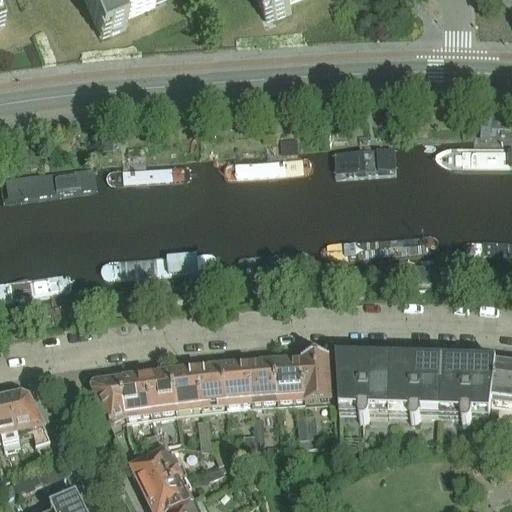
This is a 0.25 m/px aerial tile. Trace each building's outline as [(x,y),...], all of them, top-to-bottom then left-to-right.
[(154,0),(82,0),(96,32),(104,31),(108,39),(125,31),(122,22),(154,9),(152,1),(154,0)] [(254,0),(262,17),(270,15),(273,24),(291,16),(287,7),(305,0),(254,0)] [(494,140),(494,115),(485,114),(484,139),(494,140)] [(344,137),(343,121),(330,122),(331,138),(344,137)] [(112,155),(111,141),(101,142),(102,156),(112,155)] [(285,146),(286,154),(296,154),(296,144),(285,145),(285,146)] [(511,149),(460,149),(460,170),(511,169),(511,149)] [(406,154),(343,158),(345,184),(408,180),(406,154)] [(0,160),(0,169),(12,167),(11,158),(0,160)] [(312,160),(222,168),(223,188),(314,180),(312,160)] [(192,169),(105,174),(106,192),(193,187),(192,169)] [(95,171),(0,183),(0,188),(3,209),(98,197),(95,171)] [(441,240),(320,249),(321,269),(443,260),(441,240)] [(511,249),(458,248),(457,266),(511,267),(511,249)] [(212,254),(90,270),(93,291),(215,275),(212,254)] [(312,258),(233,264),(235,281),(313,274),(312,258)] [(434,285),(434,274),(417,274),(417,286),(434,285)] [(76,279),(0,293),(0,310),(0,311),(79,296),(76,279)] [(238,297),(237,288),(225,289),(225,298),(238,297)] [(165,302),(166,311),(186,309),(185,300),(165,302)] [(27,322),(12,324),(15,336),(29,333),(27,322)] [(330,365),(329,365),(301,367),(302,368),(301,368),(305,414),(306,415),(334,413),(330,365)] [(422,419),(465,420),(465,421),(465,423),(465,424),(466,425),(466,426),(468,426),(469,427),(470,427),(471,426),(472,426),(473,425),(474,424),(474,423),(474,422),(474,420),(477,420),(479,375),(479,369),(336,365),(340,416),(361,417),(360,418),(360,419),(361,420),(361,422),(362,422),(363,423),(365,423),(366,423),(367,423),(368,423),(369,422),(370,421),(370,420),(370,418),(370,417),(413,418),(413,420),(413,421),(413,422),(414,423),(415,424),(416,425),(417,425),(418,425),(419,425),(420,424),(421,423),(422,422),(422,421),(423,420),(422,419)] [(273,370),(277,417),(305,414),(301,368),(289,369),(286,367),(280,367),(277,369),(273,370)] [(248,372),(253,420),(277,417),(273,370),(272,370),(269,368),(263,369),(261,371),(248,372)] [(511,413),(511,371),(498,370),(496,370),(495,383),(490,411),(511,413)] [(223,374),(227,422),(242,421),(243,431),(254,430),(253,420),(248,372),(237,373),(234,371),(228,372),(225,374),(223,374)] [(197,376),(203,425),(227,422),(223,374),(221,374),(218,373),(212,373),(209,375),(197,376)] [(172,379),(180,427),(203,425),(197,376),(186,378),(183,376),(177,377),(174,379),(172,379)] [(151,427),(152,430),(180,427),(172,379),(170,380),(167,378),(161,379),(158,381),(146,383),(151,427)] [(121,386),(126,422),(127,433),(152,430),(151,427),(146,383),(135,384),(132,383),(126,384),(123,386),(121,386)] [(127,433),(126,422),(121,386),(97,390),(95,390),(94,391),(93,391),(92,393),(92,394),(92,395),(92,396),(92,397),(92,398),(115,444),(124,440),(124,434),(127,433)] [(14,444),(17,456),(21,455),(19,446),(34,443),(36,456),(42,454),(48,469),(59,464),(30,407),(29,406),(28,405),(27,404),(26,403),(24,403),(23,402),(21,402),(9,405),(14,444)] [(0,445),(2,445),(5,458),(17,456),(14,444),(9,405),(8,405),(5,404),(0,404),(0,445)] [(308,423),(309,446),(318,445),(316,422),(308,423)] [(309,446),(308,423),(298,423),(300,446),(309,446)] [(255,445),(256,449),(265,448),(263,425),(256,425),(256,432),(254,432),(255,445)] [(200,443),(211,442),(210,428),(199,429),(200,443)] [(473,439),(461,438),(461,454),(473,454),(473,439)] [(160,456),(157,441),(147,443),(151,461),(160,456)] [(211,442),(200,443),(201,457),(213,459),(211,442)] [(256,459),(256,449),(255,445),(245,445),(246,460),(256,459)] [(300,455),(310,454),(309,446),(300,446),(300,455)] [(137,487),(142,497),(164,487),(169,497),(184,489),(168,457),(131,475),(132,477),(132,480),(135,485),(137,487)] [(139,466),(136,458),(126,463),(130,470),(139,466)] [(232,476),(227,464),(219,466),(218,464),(202,470),(209,487),(225,481),(224,479),(232,476)] [(36,479),(42,493),(67,482),(60,468),(36,479)] [(17,500),(18,501),(42,493),(36,479),(12,489),(17,500)] [(193,511),(195,511),(184,489),(169,497),(164,487),(142,497),(149,511),(193,511)] [(12,489),(4,493),(9,504),(17,500),(12,489)] [(82,511),(77,502),(53,511),(82,511)]
